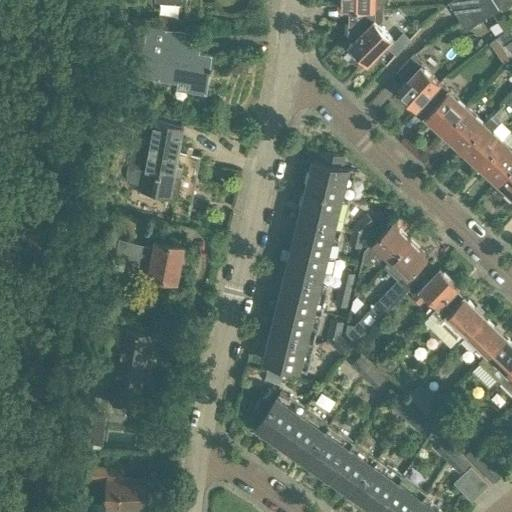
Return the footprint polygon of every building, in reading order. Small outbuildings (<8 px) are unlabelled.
[(339,0),(339,7),(348,7),(374,8),(383,8),(383,3),(386,1),(386,0),(339,0)] [(474,6),(481,1),(480,0),(452,0),(448,3),(454,12),(471,1),(474,6)] [(511,0),(491,0),(490,1),(489,0),(483,0),(481,1),(490,15),(498,9),(511,0)] [(471,1),(454,12),(460,21),(477,10),(474,6),(471,1)] [(490,15),(481,1),(474,6),(477,10),(460,21),(466,30),(490,15)] [(392,38),(377,23),(382,19),(383,8),(374,8),(348,7),(348,37),(352,41),(349,45),(367,63),(392,38)] [(148,28),(144,51),(140,75),(179,81),(178,87),(204,91),(210,54),(184,50),(184,31),(166,31),(148,28)] [(511,32),(510,31),(500,38),(508,50),(511,48),(511,32)] [(402,47),(395,40),(388,47),(396,54),(402,47)] [(421,102),(440,81),(421,64),(397,91),(416,108),(421,102)] [(424,115),(443,132),(467,107),(448,89),(440,81),(421,102),(429,110),(424,115)] [(483,122),(485,123),(461,149),(479,165),(503,140),(492,130),(507,113),(500,106),(491,115),(490,115),(483,122)] [(483,122),(467,107),(443,132),(461,149),(485,123),(483,122)] [(134,108),(132,119),(142,121),(143,110),(134,108)] [(133,168),(126,208),(187,220),(199,155),(179,151),(184,124),(152,118),(149,131),(132,128),(126,166),(133,168)] [(511,133),(510,132),(503,140),(479,165),(497,181),(511,164),(511,133)] [(355,168),(348,166),(340,164),(343,154),(323,149),(320,159),(313,158),(306,187),(348,197),(355,168)] [(511,164),(497,181),(511,195),(511,164)] [(348,197),(306,187),(299,216),(340,226),(348,197)] [(136,217),(110,213),(107,231),(132,236),(136,217)] [(365,213),(360,219),(368,226),(373,221),(365,213)] [(340,226),(299,216),(291,245),(333,255),(340,226)] [(360,219),(353,226),(363,231),(368,226),(360,219)] [(384,265),(409,238),(391,221),(371,241),(389,259),(384,265)] [(361,238),(363,231),(353,226),(351,236),(361,238)] [(361,238),(351,236),(349,244),(359,247),(361,238)] [(119,238),(112,272),(148,279),(149,274),(175,279),(182,243),(156,238),(155,245),(119,238)] [(427,256),(409,238),(384,265),(398,278),(402,282),(408,276),(427,256)] [(333,255),(291,245),(284,273),(319,282),(326,284),(333,255)] [(427,295),(438,306),(455,287),(458,285),(439,267),(411,297),(418,304),(427,295)] [(341,278),(351,281),(353,272),(342,270),(341,278)] [(328,284),(326,284),(319,282),(284,273),(277,302),(312,311),(321,313),(328,284)] [(402,282),(398,278),(370,307),(380,317),(413,282),(408,276),(402,282)] [(339,287),(349,289),(351,281),(341,278),(339,287)] [(339,287),(337,295),(347,297),(349,289),(339,287)] [(460,339),(466,333),(484,315),(463,295),(455,287),(438,306),(421,323),(427,329),(435,320),(437,322),(438,322),(456,340),(459,338),(460,339)] [(346,306),(347,297),(337,295),(335,303),(346,306)] [(356,297),(352,301),(350,309),(354,313),(363,303),(356,297)] [(277,302),(270,331),(305,339),(312,311),(277,302)] [(484,315),(466,333),(460,339),(471,351),(478,344),(486,351),(503,334),(484,315)] [(329,326),(340,329),(342,321),(331,318),(329,326)] [(345,332),(355,342),(369,327),(363,321),(358,325),(347,322),(345,332)] [(149,372),(152,353),(156,334),(116,326),(112,348),(120,350),(111,392),(138,397),(143,371),(149,372)] [(329,326),(327,338),(339,334),(340,329),(329,326)] [(314,342),(305,339),(270,331),(263,360),(306,371),(314,342)] [(327,338),(335,346),(343,338),(339,334),(327,338)] [(477,360),(498,380),(506,371),(505,370),(511,363),(511,341),(503,334),(486,351),(477,360)] [(349,344),(343,338),(335,346),(340,352),(349,344)] [(357,369),(365,361),(359,355),(351,363),(357,369)] [(389,370),(394,368),(396,363),(394,359),(390,356),(385,358),(383,363),(384,367),(389,370)] [(363,375),(371,367),(365,361),(357,369),(363,375)] [(506,371),(498,380),(511,393),(511,363),(505,370),(506,371)] [(419,385),(432,370),(428,366),(414,380),(419,385)] [(363,375),(369,381),(377,373),(371,367),(363,375)] [(281,374),(268,371),(266,380),(279,383),(281,374)] [(383,379),(377,373),(369,381),(375,387),(383,379)] [(443,410),(418,385),(408,394),(433,419),(443,410)] [(254,425),(279,442),(300,413),(275,396),(271,402),(262,396),(250,413),(259,419),(254,425)] [(394,406),(400,412),(408,404),(402,398),(394,406)] [(414,410),(408,404),(400,412),(406,418),(414,410)] [(406,418),(412,424),(420,416),(414,410),(406,418)] [(442,417),(435,424),(445,433),(452,426),(457,421),(448,411),(442,417)] [(279,442),(303,459),(324,430),(300,413),(279,442)] [(426,422),(420,416),(412,424),(418,430),(426,422)] [(452,426),(445,433),(451,439),(458,432),(452,426)] [(303,459),(328,476),(348,447),(324,430),(303,459)] [(101,448),(102,437),(89,433),(88,445),(101,448)] [(328,476),(352,493),(377,457),(353,440),(348,447),(328,476)] [(442,454),(450,447),(444,441),(436,448),(442,454)] [(474,444),(465,453),(493,482),(501,474),(474,444)] [(448,460),(456,453),(450,447),(442,454),(448,460)] [(448,460),(453,466),(461,459),(456,453),(448,460)] [(402,474),(377,457),(352,493),(376,510),(402,474)] [(467,464),(461,459),(453,466),(459,473),(467,464)] [(93,467),(93,481),(106,480),(107,505),(144,505),(144,478),(125,478),(124,466),(93,467)] [(470,467),(462,475),(479,492),(487,484),(470,467)] [(426,491),(402,474),(376,510),(378,511),(411,511),(421,498),(422,498),(426,491)] [(471,500),(479,492),(462,475),(454,483),(471,500)] [(441,511),(422,498),(421,498),(411,511),(441,511)]
